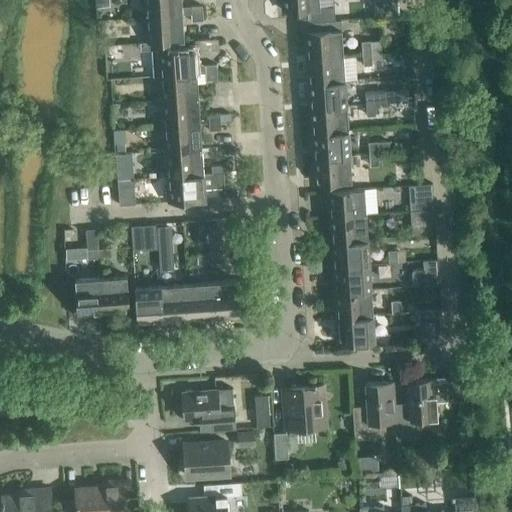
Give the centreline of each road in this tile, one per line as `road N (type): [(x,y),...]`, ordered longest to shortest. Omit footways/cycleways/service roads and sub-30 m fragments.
road 1 (residential): [(281,345),(315,359),(452,344),(441,181),(428,151),(412,0)]
road 2 (residential): [(237,0),(238,17),(268,60),(281,345)]
road 3 (residential): [(0,460),(148,446)]
road 4 (residential): [(0,339),(141,360)]
road 5 (residential): [(141,360),(264,353),(281,345)]
